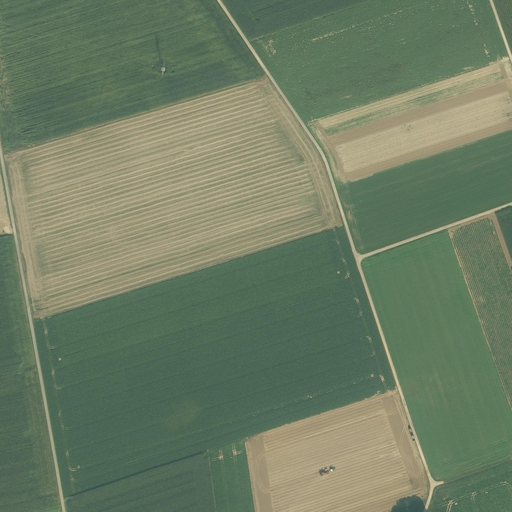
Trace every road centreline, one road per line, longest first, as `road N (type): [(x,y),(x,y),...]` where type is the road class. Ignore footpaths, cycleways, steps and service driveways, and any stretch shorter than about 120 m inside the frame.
road 1 (track): [(217,0),(322,154),(433,485),(425,511)]
road 2 (track): [(0,151),(64,511)]
road 3 (track): [(357,258),(511,203)]
